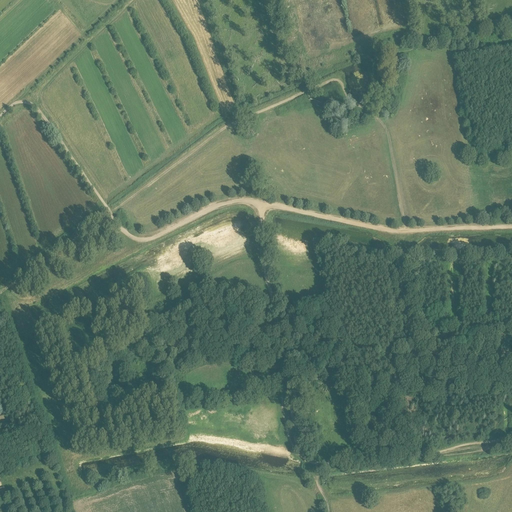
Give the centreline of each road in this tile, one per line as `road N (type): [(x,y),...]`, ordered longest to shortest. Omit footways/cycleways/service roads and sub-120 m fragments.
road 1 (track): [(90,387),(229,314),(400,348),(511,348)]
road 2 (track): [(262,209),(225,203),(148,239),(134,237),(28,96),(0,115)]
road 3 (track): [(110,211),(225,126),(332,79),(361,106)]
road 4 (track): [(262,209),(287,364),(282,405),(294,448),(311,467)]
road 5 (track): [(511,225),(406,230),(272,204),(262,209)]
road 6 (track): [(511,444),(311,467)]
road 7 (track): [(110,211),(0,289)]
